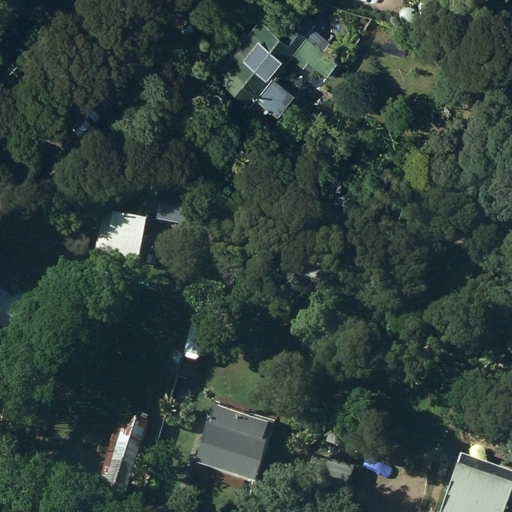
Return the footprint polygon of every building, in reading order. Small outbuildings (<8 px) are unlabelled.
[(238,33),(212,63),(245,92),(251,85),(273,104),(292,82),(274,66),(283,55),(280,53),(287,45),(305,61),(311,55),(324,66),(337,52),(314,32),(307,25),(315,15),(299,1),(279,23),(260,7),(246,24),(242,20),(234,29),(238,33)] [(160,219),(189,223),(191,207),(162,203),(160,219)] [(93,251),(137,258),(145,216),(112,210),(108,231),(97,229),(93,251)] [(169,243),(153,283),(192,299),(208,258),(169,243)] [(0,332),(4,326),(10,331),(37,294),(1,269),(0,270),(0,332)] [(190,303),(173,297),(168,310),(185,317),(190,303)] [(193,307),(182,352),(200,357),(211,312),(193,307)] [(194,460),(253,480),(274,420),(215,400),(194,460)] [(117,511),(148,413),(120,404),(89,507),(106,511),(117,511)] [(500,511),(510,485),(455,466),(439,511),(500,511)]
